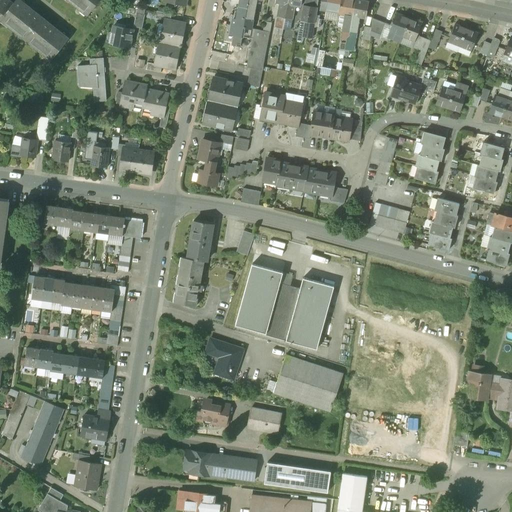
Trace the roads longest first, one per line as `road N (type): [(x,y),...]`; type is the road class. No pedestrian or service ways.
road 1 (unclassified): [(169,198),(115,511)]
road 2 (unclassified): [(213,0),(169,198)]
road 3 (residential): [(511,282),(340,236)]
road 4 (residential): [(511,132),(386,118),(360,162)]
road 5 (residential): [(340,236),(169,198)]
road 6 (residential): [(0,176),(169,198)]
